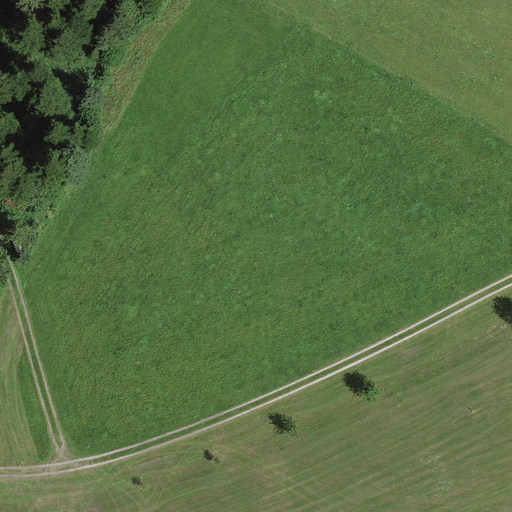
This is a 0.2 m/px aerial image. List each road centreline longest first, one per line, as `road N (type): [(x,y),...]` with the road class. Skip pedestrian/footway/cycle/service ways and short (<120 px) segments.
road 1 (track): [(0,472),(69,468),(196,427),(511,280)]
road 2 (track): [(69,468),(0,242)]
